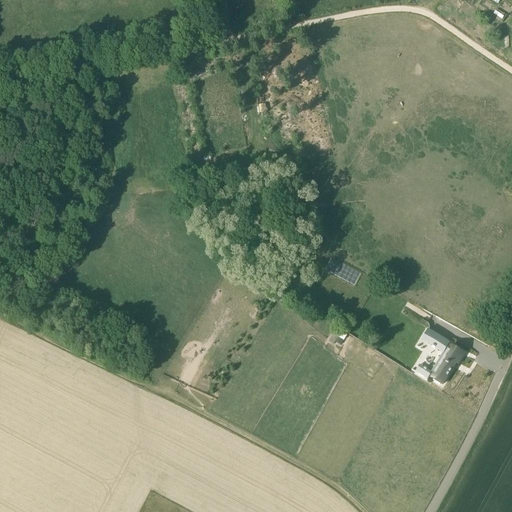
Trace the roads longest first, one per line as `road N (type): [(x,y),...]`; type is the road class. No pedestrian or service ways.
road 1 (track): [(359,511),(343,495),(0,308)]
road 2 (track): [(511,70),(411,12),(228,39)]
road 3 (track): [(228,39),(0,84)]
road 4 (unclassified): [(430,511),(511,338)]
